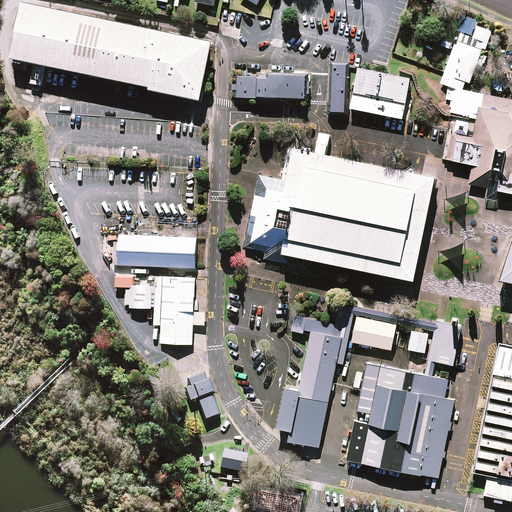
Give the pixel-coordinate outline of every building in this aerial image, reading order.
[(214,43),(25,4),(14,60),(152,88),(151,91),(202,102),(214,43)] [(242,15),(231,13),(228,28),(239,30),(242,15)] [(463,22),(444,71),(472,82),(491,33),(463,22)] [(267,26),(261,25),(258,40),(264,41),(267,26)] [(511,45),(505,44),(498,71),(511,74),(511,45)] [(332,80),(350,81),(351,57),(332,56),(332,80)] [(413,74),(360,64),(352,106),(405,116),(413,74)] [(309,75),(268,73),(268,78),(267,100),(308,102),(309,75)] [(237,98),(267,100),(268,78),(238,76),(238,84),(232,84),(232,90),(238,90),(237,98)] [(350,106),(350,81),(332,80),(332,106),(350,106)] [(511,91),(455,80),(450,103),(511,115),(511,91)] [(511,115),(450,103),(438,161),(472,168),(470,180),(511,189),(511,115)] [(433,170),(288,140),(277,190),(262,186),(250,243),(411,277),(414,261),(433,170)] [(194,232),(114,229),(113,259),(193,261),(194,232)] [(148,279),(124,278),(124,302),(147,302),(148,279)] [(162,278),(160,316),(192,317),(193,279),(162,278)] [(192,317),(160,316),(160,339),(191,340),(192,317)] [(467,322),(434,316),(426,357),(458,363),(467,322)] [(397,325),(358,317),(353,342),(360,344),(359,353),(387,359),(389,350),(392,350),(397,325)] [(430,325),(414,322),(410,340),(426,343),(430,325)] [(299,390),(331,394),(343,338),(311,332),(307,354),(299,390)] [(511,338),(497,336),(471,460),(511,468),(511,338)] [(455,373),(367,355),(347,452),(443,472),(459,391),(452,390),(455,373)] [(220,411),(204,367),(186,373),(191,385),(184,387),(189,401),(195,399),(202,417),(220,411)] [(299,390),(286,388),(279,428),(292,431),(290,442),(320,447),(331,394),(299,390)] [(181,401),(166,411),(175,426),(191,415),(181,401)] [(249,454),(225,450),(221,469),(245,473),(249,454)] [(215,465),(212,455),(199,459),(201,464),(205,463),(206,467),(215,465)] [(511,472),(490,468),(486,487),(511,492),(511,472)] [(252,511),(239,487),(221,497),(229,511),(252,511)] [(296,511),(299,498),(257,490),(252,510),(264,511),(296,511)]
